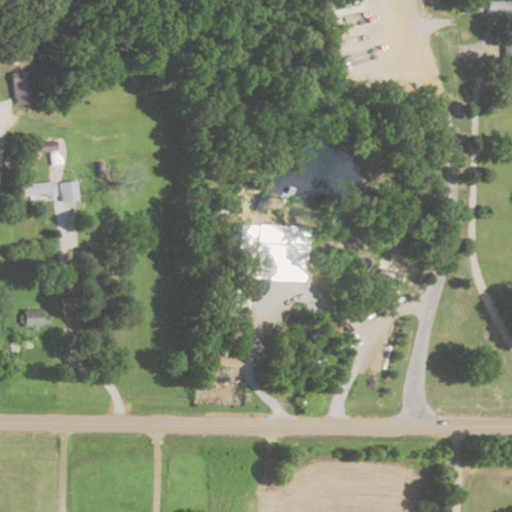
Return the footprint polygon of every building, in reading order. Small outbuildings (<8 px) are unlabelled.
[(483,0),(505,0),(505,16),(483,15),(483,0)] [(511,46),(500,47),(500,60),(497,60),(497,82),(503,82),(503,87),(511,87),(511,46)] [(7,74),(11,106),(29,104),(25,72),(7,74)] [(28,145),(50,142),(52,151),(29,154),(28,145)] [(57,201),(73,200),(72,181),(56,181),(57,201)] [(18,186),(19,197),(27,197),(27,201),(44,199),(44,196),(50,195),(49,183),(18,186)] [(285,238),(284,255),(259,254),(260,237),(285,238)] [(0,271),(1,268),(13,271),(10,282),(0,279),(0,271)] [(20,311),(21,327),(25,327),(25,332),(35,332),(35,328),(39,328),(39,325),(46,324),(46,317),(37,318),(37,311),(20,311)]
